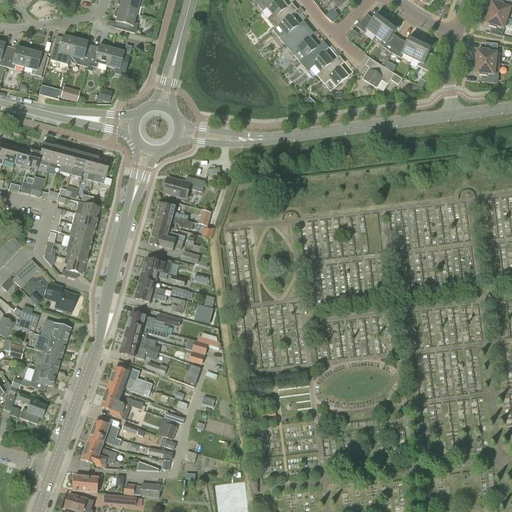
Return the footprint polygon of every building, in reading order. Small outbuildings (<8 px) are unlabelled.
[(119,7),(118,11),(135,16),(137,7),(141,8),(143,0),(118,0),(117,5),(118,6),(119,7)] [(257,0),(255,2),(263,12),(277,0),(276,0),(257,0)] [(267,20),(275,30),(292,15),(288,18),(283,12),(289,8),(282,0),(277,0),(263,12),(267,9),(272,16),(267,20)] [(331,0),(339,10),(349,0),(331,0)] [(492,3),(489,13),(507,19),(511,4),(511,0),(499,0),(499,2),(497,2),(496,4),(492,3)] [(135,16),(118,11),(118,12),(116,11),(115,12),(114,17),(114,18),(116,19),(115,24),(117,24),(115,30),(135,35),(138,24),(133,23),(135,16)] [(367,31),(376,38),(388,22),(385,19),(386,19),(386,18),(386,17),(386,16),(386,15),(385,15),(385,14),(384,13),(383,13),(382,12),(381,12),(380,13),(379,13),(379,14),(378,14),(378,15),(377,16),(373,22),(366,17),(356,27),(364,34),(367,31)] [(507,19),(489,13),(486,24),(490,25),(489,28),(491,28),(489,34),(502,38),(505,28),(506,29),(507,29),(510,29),(511,27),(511,24),(511,23),(511,22),(510,20),(509,20),(507,19)] [(278,38),(286,47),(300,36),(295,30),(300,25),(292,15),(275,30),(278,27),(284,33),(278,38)] [(380,46),(391,54),(399,41),(393,36),(397,31),(398,30),(399,29),(399,28),(399,27),(399,26),(399,25),(399,24),(398,24),(398,23),(397,23),(396,23),(395,22),(394,23),(393,23),(392,24),(388,22),(376,38),(382,42),(380,46)] [(402,55),(413,60),(422,42),(418,40),(419,39),(419,38),(418,37),(418,36),(417,35),(416,35),(415,34),(414,34),(413,34),(412,35),(411,35),(411,36),(410,37),(410,38),(410,39),(407,45),(399,41),(391,54),(401,59),(402,55)] [(299,63),(300,63),(319,47),(310,37),(305,42),(300,36),(286,47),(294,57),(300,52),(305,59),(299,63)] [(61,56),(70,58),(74,40),(62,37),(62,39),(56,37),(50,61),(60,63),(61,56)] [(71,64),(86,68),(92,47),(87,45),(87,44),(86,44),(86,42),(86,41),(81,40),(80,40),(79,42),(74,40),(70,58),(69,61),(71,64)] [(422,42),(413,60),(419,63),(417,67),(422,69),(430,73),(436,60),(429,56),(432,49),(433,49),(433,48),(434,47),(434,46),(434,45),(433,45),(433,44),(433,43),(432,43),(432,42),(431,42),(430,42),(429,42),(428,42),(427,42),(426,43),(425,44),(422,42)] [(0,67),(5,68),(9,53),(3,51),(5,45),(0,44),(0,67)] [(477,62),(477,63),(499,65),(500,54),(497,54),(498,45),(485,44),(484,50),(482,50),(482,52),(478,52),(478,56),(475,56),(474,62),(477,62)] [(106,68),(111,50),(110,50),(110,48),(109,47),(106,46),(104,46),(103,48),(98,47),(98,48),(92,47),(86,68),(87,69),(87,72),(92,73),(95,71),(95,69),(97,69),(98,66),(106,68)] [(15,67),(23,69),(28,52),(27,51),(28,50),(27,48),(22,47),(20,48),(20,49),(16,48),(15,54),(9,53),(5,68),(14,71),(15,67)] [(317,76),(334,62),(326,52),(320,56),(315,51),(319,48),(319,47),(300,63),(308,73),(315,67),(320,73),(317,76)] [(116,50),(115,51),(111,50),(106,68),(115,70),(114,74),(123,76),(128,57),(123,55),(123,53),(122,53),(122,52),(122,50),(117,49),(116,50)] [(28,52),(23,69),(32,72),(31,75),(41,78),(46,58),(41,57),(41,55),(28,52)] [(334,62),(317,76),(325,86),(330,81),(336,88),(350,77),(341,66),(335,71),(331,65),(334,62)] [(499,65),(477,63),(476,74),(480,74),(479,77),(482,77),(481,83),(494,85),(496,65),(499,65)] [(362,80),(377,90),(382,82),(388,86),(391,81),(398,86),(402,80),(395,75),(380,66),(376,73),(370,69),(362,80)] [(112,92),(100,89),(97,100),(109,103),(112,92)] [(79,93),(68,90),(65,101),(76,104),(79,93)] [(37,165),(48,168),(53,148),(50,147),(50,145),(50,144),(45,143),(44,143),(43,145),(42,145),(41,151),(40,151),(36,170),(37,165)] [(3,161),(14,164),(18,148),(6,145),(1,166),(3,161)] [(58,172),(59,172),(65,149),(64,149),(65,146),(58,145),(58,148),(54,147),(53,148),(48,168),(55,170),(56,164),(60,165),(58,172)] [(19,170),(23,171),(29,151),(18,148),(14,164),(20,165),(19,170)] [(59,172),(70,175),(76,152),(65,149),(59,172)] [(30,168),(36,170),(40,151),(33,150),(33,152),(29,151),(23,171),(29,172),(30,168)] [(76,152),(70,175),(81,178),(82,171),(83,171),(87,155),(76,152)] [(85,181),(91,182),(98,158),(87,155),(83,171),(88,173),(85,181)] [(98,158),(91,182),(103,185),(109,162),(98,159),(98,158)] [(168,179),(164,193),(187,200),(189,190),(202,194),(205,183),(187,178),(185,184),(168,179)] [(20,194),(29,196),(32,186),(22,183),(20,194)] [(32,186),(29,196),(39,199),(42,188),(32,186)] [(40,199),(51,202),(53,194),(48,192),(48,195),(42,193),(40,199)] [(78,203),(75,214),(96,220),(96,219),(99,209),(78,203)] [(161,204),(158,214),(193,224),(188,222),(189,217),(174,213),(175,208),(161,204)] [(198,225),(206,227),(208,227),(211,214),(202,211),(198,225)] [(74,214),(71,225),(94,231),(97,220),(96,220),(75,214),(75,215),(74,214)] [(158,214),(155,225),(170,229),(171,224),(180,226),(179,228),(191,231),(193,224),(158,214)] [(59,222),(53,220),(50,232),(60,234),(62,229),(58,228),(59,222)] [(70,236),(69,237),(91,242),(94,231),(71,225),(77,227),(75,238),(70,236)] [(155,225),(152,235),(183,243),(185,238),(169,233),(170,229),(155,225)] [(208,227),(206,227),(203,230),(202,237),(212,240),(215,229),(209,227),(208,227)] [(49,238),(47,243),(53,244),(56,235),(50,234),(49,238)] [(183,243),(152,235),(149,245),(173,252),(174,248),(181,250),(183,243)] [(69,237),(66,248),(88,254),(91,242),(69,237)] [(12,238),(0,250),(0,270),(22,249),(12,238)] [(66,254),(65,259),(85,265),(88,254),(66,248),(65,254),(66,254)] [(200,257),(184,253),(181,261),(197,266),(200,257)] [(167,275),(169,276),(172,263),(156,259),(156,261),(146,258),(143,269),(167,275)] [(85,265),(65,259),(63,265),(67,266),(66,272),(62,271),(61,276),(77,281),(78,275),(81,276),(84,265),(85,265)] [(40,270),(31,262),(26,267),(35,275),(40,270)] [(143,269),(140,279),(155,284),(156,278),(166,281),(167,275),(143,269)] [(20,272),(12,281),(21,290),(29,281),(20,272)] [(208,285),(210,279),(197,276),(196,281),(208,285)] [(172,277),(170,284),(184,288),(186,281),(172,277)] [(140,279),(138,289),(165,296),(166,292),(154,288),(155,284),(140,279)] [(52,313),(69,318),(73,299),(58,293),(59,291),(45,284),(39,296),(55,305),(52,313)] [(171,296),(191,301),(193,294),(173,288),(171,296)] [(165,296),(138,289),(135,300),(150,304),(151,299),(160,301),(161,296),(165,297),(165,296)] [(177,307),(173,306),(172,312),(182,315),(185,302),(173,299),(172,303),(178,305),(177,307)] [(214,311),(205,308),(201,324),(210,326),(214,311)] [(22,312),(20,317),(19,321),(29,324),(28,326),(30,327),(29,328),(35,330),(39,317),(22,312)] [(131,314),(128,324),(152,330),(167,334),(169,327),(164,326),(165,325),(179,328),(181,321),(158,315),(157,321),(131,314)] [(52,322),(74,329),(76,322),(54,315),(52,322)] [(12,325),(2,319),(0,323),(0,337),(5,340),(12,325)] [(39,337),(49,341),(50,340),(65,345),(70,331),(55,326),(55,325),(45,321),(39,337)] [(128,324),(126,334),(140,338),(142,333),(166,340),(167,334),(152,330),(128,324)] [(126,334),(123,344),(159,354),(160,348),(155,347),(157,343),(140,338),(126,334)] [(31,344),(30,349),(39,352),(61,359),(65,345),(50,340),(49,341),(47,348),(42,346),(42,347),(31,344)] [(8,357),(21,360),(24,348),(11,344),(12,342),(5,341),(2,351),(9,353),(8,357)] [(218,348),(207,345),(207,346),(195,342),(192,353),(205,357),(207,348),(218,352),(219,350),(218,349),(218,348)] [(144,361),(144,358),(157,361),(159,354),(123,344),(120,355),(135,359),(144,361)] [(41,367),(40,368),(56,374),(61,359),(39,352),(30,349),(30,350),(40,353),(38,359),(36,358),(34,365),(41,367)] [(192,354),(189,363),(202,366),(204,357),(192,354)] [(160,366),(159,368),(148,364),(146,370),(165,376),(167,369),(160,366)] [(40,368),(35,367),(34,371),(28,370),(26,371),(23,381),(22,381),(21,382),(14,379),(10,387),(19,391),(20,387),(28,389),(31,381),(52,388),(56,374),(40,368)] [(201,370),(195,367),(188,384),(195,386),(201,370)] [(115,368),(111,378),(150,392),(153,385),(136,379),(136,381),(128,378),(130,373),(115,368)] [(207,372),(205,377),(216,381),(218,376),(207,372)] [(111,378),(108,388),(122,393),(124,388),(132,391),(132,392),(144,397),(144,396),(148,397),(150,392),(111,378)] [(7,396),(13,398),(16,390),(11,388),(7,396)] [(108,388),(104,398),(130,408),(130,407),(145,412),(146,408),(143,407),(144,405),(127,399),(127,401),(121,398),(122,393),(108,388)] [(175,399),(182,402),(185,395),(177,392),(175,399)] [(29,406),(26,412),(23,411),(20,419),(36,425),(38,418),(41,419),(45,407),(38,404),(38,402),(19,395),(17,401),(29,406)] [(130,408),(104,398),(101,408),(113,413),(111,417),(125,422),(130,408)] [(203,399),(201,406),(213,409),(214,402),(203,399)] [(9,416),(17,419),(20,411),(12,408),(9,416)] [(173,422),(175,416),(166,413),(164,419),(173,422)] [(166,421),(161,423),(157,436),(172,441),(177,428),(173,427),(174,423),(166,421)] [(96,422),(92,432),(121,442),(116,440),(119,430),(96,422)] [(195,429),(203,432),(205,426),(198,423),(195,429)] [(137,436),(142,438),(145,433),(124,424),(122,430),(137,436)] [(92,432),(88,442),(103,447),(104,443),(119,449),(121,442),(92,432)] [(161,446),(174,451),(176,445),(163,440),(161,446)] [(88,442),(85,452),(112,461),(115,462),(117,455),(102,450),(103,447),(88,442)] [(148,456),(172,461),(174,454),(149,449),(148,456)] [(111,463),(112,461),(85,452),(81,462),(103,470),(106,464),(109,465),(111,463)] [(196,455),(187,452),(185,463),(194,465),(196,455)] [(170,463),(164,462),(162,471),(169,472),(170,463)] [(159,471),(139,463),(136,472),(158,473),(159,471)] [(99,479),(75,477),(73,492),(97,494),(99,479)] [(124,496),(134,497),(135,486),(125,485),(124,496)] [(141,497),(159,499),(160,486),(142,485),(141,497)] [(65,509),(74,511),(93,511),(94,511),(91,511),(93,503),(69,495),(65,509)] [(105,496),(104,506),(136,509),(136,508),(142,508),(142,500),(137,500),(137,499),(105,496)]
